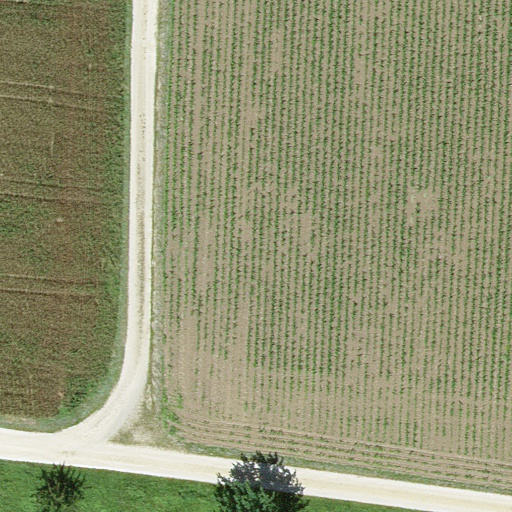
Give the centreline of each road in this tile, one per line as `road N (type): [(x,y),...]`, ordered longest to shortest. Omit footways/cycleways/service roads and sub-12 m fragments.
road 1 (track): [(149,0),(135,386),(78,455)]
road 2 (track): [(78,455),(507,511)]
